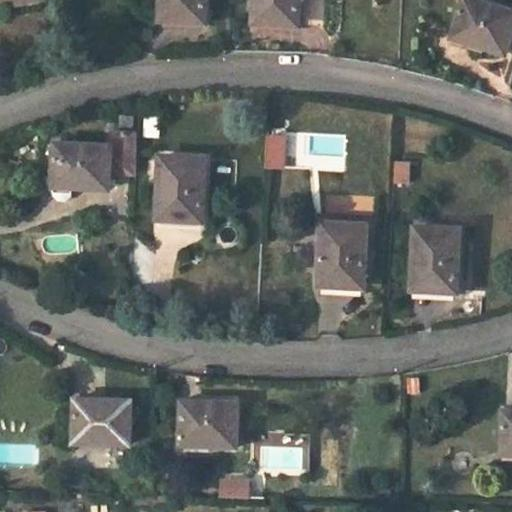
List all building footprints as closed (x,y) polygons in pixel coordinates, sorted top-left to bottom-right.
[(208,0),(163,0),(163,15),(179,15),(179,20),(207,21),(208,0)] [(302,0),(255,0),(255,17),(273,18),(273,22),(301,23),(302,0)] [(511,38),(511,8),(484,0),(464,0),(455,32),(472,38),(471,42),(508,53),(511,38)] [(453,36),(471,42),(472,38),(455,32),(453,36)] [(137,171),(140,131),(113,130),(113,144),(57,142),(56,186),(56,194),(62,200),(70,200),(76,195),(76,187),(114,187),(114,171),(137,171)] [(265,167),(284,167),(285,133),(265,133),(265,167)] [(208,156),(163,155),(159,214),(176,214),(176,219),(204,219),(208,156)] [(410,161),(396,160),(395,175),(409,176),(410,161)] [(365,286),(370,223),(325,221),(322,280),(339,281),(339,285),(365,286)] [(461,228),(416,227),(414,284),(431,284),(430,289),(459,290),(461,228)] [(133,443),(134,399),(77,397),(76,436),(93,436),(93,442),(133,443)] [(239,446),(241,403),(184,401),(182,438),(199,439),(199,445),(239,446)] [(248,496),(248,477),(219,477),(219,495),(248,496)]
